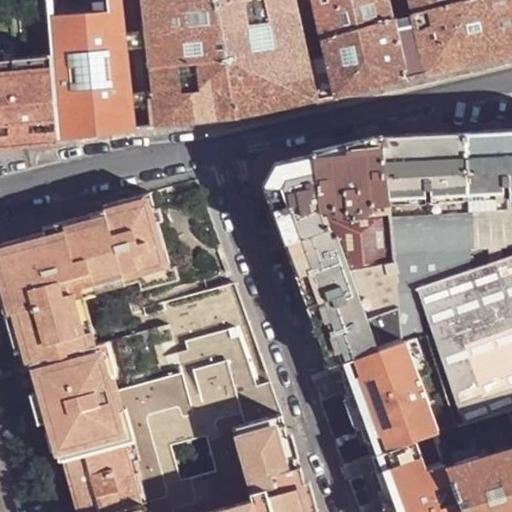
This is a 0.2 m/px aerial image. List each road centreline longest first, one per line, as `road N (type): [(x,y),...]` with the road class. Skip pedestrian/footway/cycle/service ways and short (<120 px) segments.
road 1 (residential): [(343,511),(214,145)]
road 2 (residential): [(511,85),(214,145)]
road 3 (residential): [(214,145),(0,192)]
